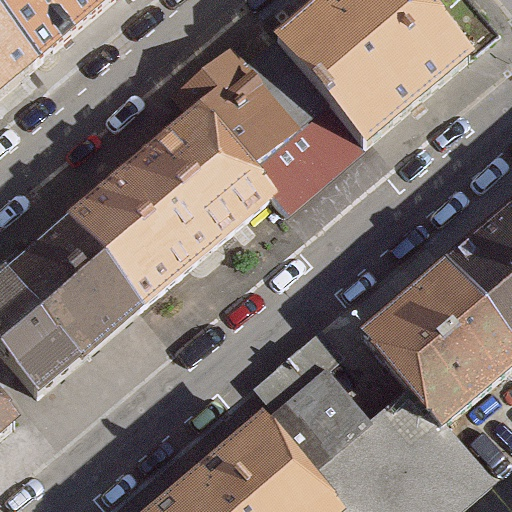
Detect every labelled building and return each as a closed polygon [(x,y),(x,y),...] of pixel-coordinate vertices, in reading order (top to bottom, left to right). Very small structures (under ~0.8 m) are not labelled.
[(118,2),(116,0),(0,0),(0,40),(30,76),(42,65),(118,2)] [(475,68),(417,0),(334,0),(306,24),(274,51),(362,154),(367,160),(475,68)] [(274,51),(257,31),(181,96),(198,116),(276,207),(286,219),(362,154),(274,51)] [(0,101),(30,76),(0,40),(0,101)] [(276,207),(198,116),(69,226),(147,317),(229,248),(276,207)] [(511,219),(444,276),(511,354),(511,219)] [(147,317),(69,226),(6,280),(84,371),(147,317)] [(511,387),(511,354),(444,276),(356,351),(406,408),(440,449),(449,441),(511,387)] [(84,371),(6,280),(0,284),(0,365),(39,410),(84,371)] [(260,392),(282,419),(325,383),(341,370),(318,343),(260,392)] [(282,419),(262,436),(308,491),(372,438),(325,383),(282,419)] [(440,449),(406,408),(372,438),(308,491),(326,511),(471,511),(493,493),(449,441),(440,449)] [(0,452),(18,438),(0,415),(0,452)] [(326,511),(308,491),(262,436),(169,511),(326,511)]
